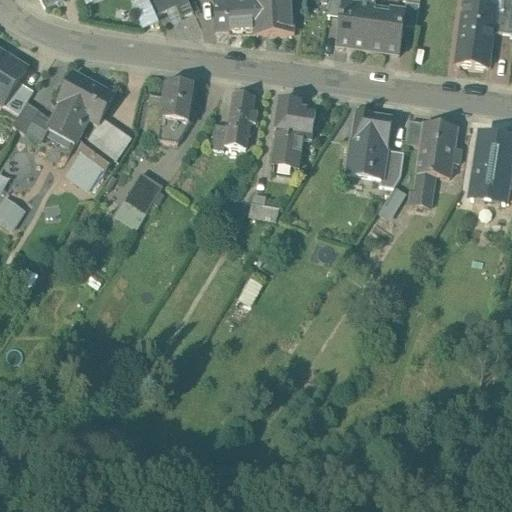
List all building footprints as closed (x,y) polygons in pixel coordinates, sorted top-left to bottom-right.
[(38,0),(44,12),(68,0),(38,0)] [(186,0),(145,0),(131,6),(143,33),(159,25),(156,18),(177,9),(181,20),(193,15),(186,0)] [(292,0),(238,0),(239,1),(214,2),(214,19),(293,15),(292,0)] [(343,0),(330,0),(328,18),(340,19),(342,5),(343,5),(343,0)] [(503,0),(464,0),(463,7),(496,11),(496,12),(502,13),(503,0)] [(511,0),(503,0),(502,13),(511,14),(511,0)] [(343,5),(342,5),(340,19),(336,48),(368,53),(374,9),(343,5)] [(419,7),(406,5),(404,14),(406,14),(403,28),(416,30),(419,7)] [(496,11),(463,7),(456,65),(488,70),(493,35),(496,12),(496,11)] [(404,14),(374,9),(368,53),(399,58),(403,28),(406,14),(404,14)] [(511,14),(502,13),(496,12),(493,35),(511,37),(511,14)] [(293,15),(214,19),(215,35),(252,34),(253,39),(294,36),(293,15)] [(27,73),(0,55),(0,108),(2,109),(5,104),(7,105),(19,86),(27,73)] [(114,99),(74,77),(58,107),(61,109),(53,125),(48,133),(74,147),(88,123),(98,129),(101,125),(114,99)] [(197,90),(165,85),(163,101),(150,99),(144,137),(158,139),(158,145),(177,148),(191,127),(197,90)] [(34,96),(19,86),(7,105),(5,104),(2,109),(18,120),(27,107),(34,96)] [(254,99),(234,96),(229,129),(226,148),(245,151),(248,133),(250,125),(255,126),(257,114),(252,113),(254,99)] [(315,114),(298,112),(299,106),(280,103),(275,137),(276,137),(271,165),(298,169),(302,141),(311,142),(315,114)] [(39,115),(27,107),(18,120),(12,130),(25,138),(39,115)] [(391,120),(356,114),(346,174),(380,179),(382,179),(386,151),(391,120)] [(53,125),(39,115),(25,138),(40,148),(48,133),(53,125)] [(424,125),(409,123),(406,145),(421,147),(424,125)] [(130,144),(101,125),(98,129),(90,144),(114,161),(117,163),(130,144)] [(456,130),(424,125),(421,147),(417,174),(415,192),(411,191),(409,203),(429,207),(434,177),(449,179),(451,164),(458,165),(460,151),(453,150),(456,130)] [(229,129),(215,127),(211,151),(224,153),(225,147),(226,148),(229,129)] [(511,146),(511,139),(480,134),(474,170),(507,175),(509,167),(511,167),(511,150),(511,151),(511,146)] [(90,144),(87,142),(77,156),(81,159),(101,173),(104,175),(114,161),(90,144)] [(404,154),(386,151),(382,179),(380,179),(379,186),(393,188),(400,177),(404,154)] [(101,173),(81,159),(69,175),(89,190),(101,173)] [(141,175),(124,202),(145,215),(162,188),(141,175)] [(403,193),(395,188),(387,201),(395,206),(403,193)] [(511,194),(494,192),(491,210),(499,211),(511,213),(511,194)] [(278,209),(262,205),(264,198),(254,196),(248,215),(275,220),(278,209)] [(395,206),(387,201),(380,213),(388,218),(395,206)] [(21,216),(3,204),(0,207),(0,221),(12,229),(21,216)] [(511,213),(499,211),(496,227),(511,229),(511,213)] [(76,230),(70,240),(76,244),(82,234),(76,230)]
